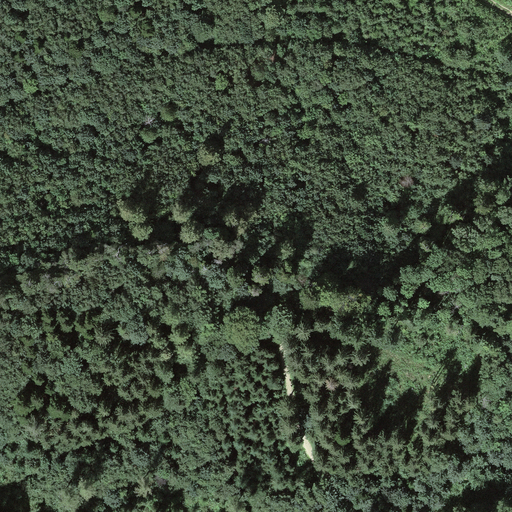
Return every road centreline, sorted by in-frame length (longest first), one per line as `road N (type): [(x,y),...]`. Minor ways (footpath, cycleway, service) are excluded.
road 1 (track): [(314,462),(299,432),(264,283)]
road 2 (track): [(0,111),(117,71)]
